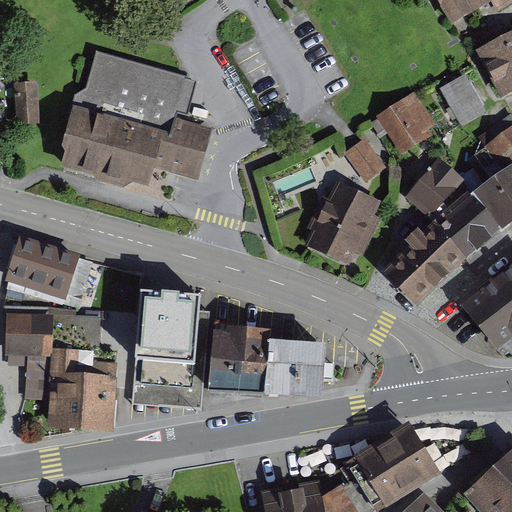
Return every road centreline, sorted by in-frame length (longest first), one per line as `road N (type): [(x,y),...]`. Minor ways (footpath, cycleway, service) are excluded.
road 1 (residential): [(0,202),(335,301),(401,338),(426,399)]
road 2 (tertiary): [(0,474),(426,399)]
